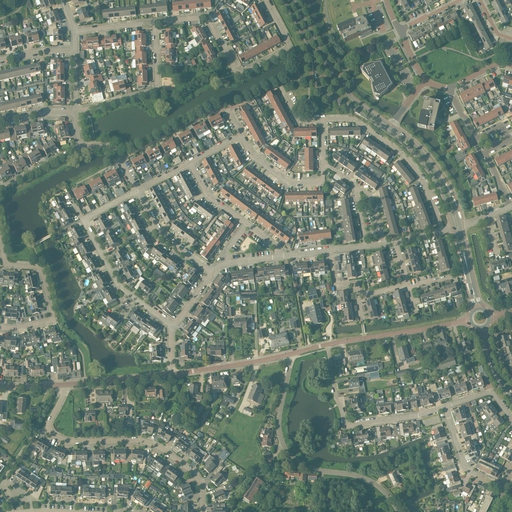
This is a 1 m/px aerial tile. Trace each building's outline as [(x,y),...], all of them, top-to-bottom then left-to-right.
[(41,14),(44,13),(50,10),(49,7),(54,6),(52,0),(43,4),(45,9),(40,11),(41,14)] [(494,9),(500,6),(497,0),(491,3),(494,9)] [(409,3),(402,6),(405,12),(411,8),(409,3)] [(77,11),(79,17),(88,13),(86,8),(88,7),(87,4),(81,7),(82,10),(77,11)] [(250,8),(253,13),(260,9),(257,4),(250,8)] [(467,13),(474,10),(471,4),(464,8),(467,13)] [(497,14),(503,11),(500,6),(494,9),(497,14)] [(260,9),(253,13),(255,18),(262,14),(260,9)] [(50,20),(58,16),(56,11),(51,13),(50,10),(44,13),(45,16),(48,15),(50,20)] [(219,19),(226,15),(223,10),(216,14),(219,19)] [(469,19),(476,15),(474,10),(467,13),(469,19)] [(455,11),(450,14),(453,21),(459,18),(455,11)] [(500,20),(505,17),(503,11),(497,14),(500,20)] [(88,13),(79,17),(81,22),(86,20),(87,23),(94,20),(92,17),(90,18),(88,13)] [(262,14),(255,18),(258,23),(265,19),(262,14)] [(453,21),(450,14),(445,17),(448,23),(453,21)] [(221,24),(228,20),(226,15),(219,19),(221,24)] [(476,15),(469,19),(470,19),(471,18),(473,24),(479,21),(476,15)] [(49,29),(56,27),(55,24),(60,22),(58,16),(50,20),(52,25),(48,26),(49,29)] [(448,23),(445,17),(440,19),(443,26),(448,23)] [(500,20),(502,25),(503,25),(508,22),(505,17),(500,20)] [(265,19),(258,23),(260,28),(268,24),(265,19)] [(341,30),(348,47),(373,36),(366,19),(341,30)] [(443,26),(440,19),(435,22),(438,29),(443,26)] [(224,28),(231,25),(228,20),(221,24),(224,28)] [(476,29),(482,26),(479,21),(473,24),(476,29)] [(438,29),(435,22),(430,25),(433,31),(438,29)] [(226,33),(234,29),(231,25),(224,28),(226,33)] [(433,31),(430,25),(424,27),(428,34),(433,31)] [(479,34),(485,31),(482,26),(476,29),(479,34)] [(53,37),(62,37),(62,31),(57,31),(56,27),(49,29),(49,31),(53,31),(53,37)] [(198,37),(204,34),(202,28),(199,30),(197,27),(194,29),(192,30),(193,33),(195,32),(198,37)] [(428,34),(424,27),(419,30),(423,36),(428,34)] [(165,39),(173,39),(176,39),(176,33),(175,33),(174,29),(166,30),(168,30),(168,33),(165,33),(165,39)] [(229,38),(236,34),(234,29),(226,33),(229,38)] [(34,43),(34,44),(39,42),(39,41),(38,38),(41,37),(39,30),(37,31),(36,30),(34,31),(34,33),(32,34),(34,43)] [(423,36),(419,30),(414,32),(418,39),(423,36)] [(34,43),(32,34),(31,31),(23,33),(24,41),(27,40),(28,44),(34,43)] [(480,40),(487,37),(485,31),(479,34),(481,39),(480,40)] [(135,42),(146,41),(145,35),(144,35),(144,32),(136,32),(136,35),(134,35),(135,42)] [(418,39),(414,32),(409,35),(412,42),(418,39)] [(24,41),(23,33),(22,33),(23,34),(20,34),(20,37),(15,38),(17,46),(22,45),(21,42),(24,41)] [(202,45),(206,43),(205,40),(207,39),(204,34),(198,37),(194,39),(197,44),(199,43),(200,46),(202,45)] [(229,38),(231,43),(239,39),(238,38),(236,34),(229,38)] [(6,37),(8,45),(11,44),(11,48),(17,46),(15,38),(14,35),(6,37)] [(110,37),(112,48),(111,45),(115,44),(115,47),(122,46),(121,37),(121,39),(117,39),(116,36),(110,37)] [(277,36),(272,38),(276,46),(281,43),(277,36)] [(53,37),(53,42),(50,42),(50,45),(57,45),(57,42),(62,42),(62,37),(53,37)] [(110,37),(104,37),(105,41),(102,41),(102,47),(106,47),(106,48),(112,48),(110,37)] [(483,46),(490,42),(487,37),(480,40),(483,46)] [(102,47),(102,41),(99,41),(98,38),(92,39),(93,46),(94,49),(97,49),(97,48),(102,47)] [(276,46),(272,38),(267,41),(271,48),(276,46)] [(93,46),(92,39),(86,39),(87,41),(83,41),(84,50),(90,49),(90,47),(93,46)] [(176,39),(173,39),(165,39),(165,45),(168,45),(168,48),(175,48),(175,45),(176,45),(176,39)] [(146,41),(135,42),(135,51),(143,50),(143,47),(146,47),(146,41)] [(271,48),(267,41),(262,43),(266,51),(271,48)] [(483,46),(486,51),(493,48),(490,42),(483,46)] [(206,53),(213,49),(210,44),(207,45),(206,43),(202,45),(200,46),(201,49),(203,48),(206,53)] [(266,51),(262,43),(258,46),(261,53),(266,51)] [(261,53),(258,46),(253,48),(257,56),(261,53)] [(175,48),(168,48),(169,51),(166,51),(166,57),(174,57),(177,57),(177,51),(175,51),(175,48)] [(257,56),(253,48),(248,51),(252,58),(257,56)] [(213,50),(213,49),(206,53),(202,55),(204,61),(207,59),(209,62),(214,59),(213,56),(216,55),(215,53),(215,52),(214,50),(213,50)] [(136,60),(146,59),(146,53),(143,53),(143,50),(135,51),(136,60)] [(252,58),(248,51),(243,53),(247,61),(252,58)] [(247,61),(243,53),(238,56),(242,63),(247,61)] [(177,57),(174,57),(166,57),(166,63),(169,63),(169,66),(176,66),(176,63),(177,63),(177,57)] [(56,70),(63,70),(63,64),(62,64),(62,59),(51,60),(51,64),(50,65),(50,69),(50,70),(56,70)] [(136,69),(144,68),(144,65),(147,65),(146,59),(136,60),(136,69)] [(85,73),(86,72),(94,70),(93,67),(96,66),(94,61),(87,61),(88,66),(84,67),(85,73)] [(375,64),(364,66),(364,67),(363,70),(363,69),(363,70),(362,72),(362,73),(369,81),(370,80),(371,80),(374,84),(372,85),(371,85),(374,96),(375,96),(377,96),(377,97),(377,96),(380,97),(380,98),(388,90),(392,86),(392,85),(392,86),(390,83),(391,82),(388,76),(388,74),(387,72),(386,72),(383,66),(382,67),(381,64),(375,65),(375,64)] [(139,71),(139,77),(147,77),(147,71),(144,71),(144,68),(136,69),(137,68),(137,72),(139,71)] [(92,80),(98,79),(102,78),(101,75),(95,76),(94,70),(86,72),(85,73),(86,79),(91,77),(92,80)] [(54,85),(61,85),(61,82),(64,82),(64,76),(56,76),(56,82),(54,82),(54,85)] [(508,85),(511,78),(505,76),(502,83),(508,85)] [(147,77),(139,77),(138,77),(138,86),(139,86),(142,86),(145,86),(145,83),(147,83),(147,77)] [(91,90),(101,87),(99,82),(103,81),(102,78),(98,79),(92,80),(92,83),(89,84),(91,90)] [(120,91),(126,89),(125,86),(129,86),(127,79),(124,80),(123,79),(118,80),(118,83),(120,91)] [(492,80),(486,83),(490,89),(495,87),(492,80)] [(120,91),(118,83),(113,85),(112,83),(109,84),(110,86),(113,85),(114,92),(120,91)] [(486,83),(481,85),(484,91),(485,92),(490,89),(486,83)] [(53,94),(64,94),(64,88),(61,88),(61,85),(54,85),(53,85),(53,94)] [(485,92),(484,91),(481,85),(470,91),(474,99),(476,98),(477,100),(484,96),(483,94),(485,93),(485,92)] [(91,90),(92,96),(95,95),(96,98),(103,96),(102,93),(101,87),(91,90)] [(269,100),(276,96),(273,91),(266,95),(269,100)] [(474,99),(470,91),(465,94),(459,96),(464,104),(466,103),(467,105),(474,102),(473,100),(474,99)] [(64,100),(64,94),(53,94),(53,100),(53,106),(61,106),(61,100),(64,100)] [(271,105),(278,101),(277,98),(276,96),(269,100),(271,105)] [(425,100),(418,127),(426,129),(434,130),(440,103),(425,100)] [(274,109),(281,106),(280,104),(278,101),(271,105),(274,109)] [(240,115),(248,111),(245,106),(238,110),(240,113),(239,113),(240,115)] [(276,114),(284,110),(281,106),(274,109),(276,114)] [(500,108),(495,110),(498,117),(504,114),(500,108)] [(279,119),(286,115),(284,110),(276,114),(279,119)] [(498,117),(495,110),(489,113),(493,120),(498,117)] [(243,120),(251,116),(248,111),(240,115),(241,117),(242,117),(243,120)] [(493,120),(489,113),(484,116),(488,123),(493,120)] [(219,115),(214,118),(218,126),(223,123),(219,115)] [(282,124),(289,120),(286,115),(279,119),(282,124)] [(245,125),(253,121),(251,116),(243,120),(245,122),(244,123),(245,125)] [(488,123),(484,116),(479,119),(482,125),(488,123)] [(218,126),(214,118),(208,120),(212,129),(218,126)] [(482,125),(479,119),(473,121),(477,128),(482,125)] [(284,128),(291,125),(289,120),(282,124),(284,128)] [(249,129),(256,125),(253,121),(245,125),(246,127),(247,126),(249,129)] [(453,130),(459,127),(456,121),(450,125),(453,130)] [(38,135),(47,133),(45,127),(42,128),(41,123),(36,124),(38,135)] [(204,123),(199,125),(203,134),(209,131),(204,123)] [(38,135),(36,124),(30,125),(31,130),(29,131),(30,137),(33,137),(33,136),(38,135)] [(60,134),(69,132),(68,126),(63,127),(63,124),(55,126),(55,129),(57,129),(58,134),(60,134)] [(203,134),(199,125),(193,128),(198,137),(203,134)] [(250,134),(258,130),(256,125),(249,129),(250,132),(249,132),(250,134)] [(291,125),(284,128),(287,133),(290,131),(291,134),(295,133),(295,130),(294,130),(291,125)] [(30,137),(29,131),(26,131),(25,126),(19,128),(21,136),(26,135),(27,138),(30,137)] [(455,136),(462,132),(459,127),(453,130),(455,136)] [(12,134),(13,141),(16,140),(16,139),(19,139),(18,137),(21,136),(19,128),(14,129),(15,134),(12,134)] [(3,132),(4,140),(10,139),(10,142),(13,141),(12,134),(9,135),(8,130),(3,132)] [(189,130),(184,133),(188,142),(191,140),(193,144),(197,142),(195,138),(194,138),(189,130)] [(254,139),(261,135),(258,130),(250,134),(251,136),(252,136),(254,139)] [(300,138),(300,130),(295,130),(295,133),(291,134),(290,138),(300,138)] [(60,134),(57,134),(59,143),(67,141),(66,138),(70,137),(69,132),(60,134)] [(455,136),(458,141),(459,140),(465,137),(462,132),(455,136)] [(188,142),(184,133),(178,136),(183,144),(188,142)] [(47,145),(51,153),(56,150),(54,146),(56,144),(52,135),(49,136),(52,143),(47,145)] [(255,144),(263,140),(261,135),(254,139),(255,141),(254,142),(255,144)] [(465,137),(459,140),(458,141),(457,142),(458,144),(456,145),(459,152),(461,151),(462,153),(464,152),(470,149),(468,144),(471,143),(469,140),(467,142),(465,137)] [(367,148),(371,141),(366,138),(362,145),(367,148)] [(172,140),(167,143),(171,151),(172,153),(177,151),(175,148),(177,148),(176,146),(178,145),(176,142),(174,143),(172,140)] [(265,148),(267,145),(266,145),(263,140),(255,144),(256,146),(257,145),(259,148),(262,146),(265,148)] [(372,152),(376,145),(371,141),(367,148),(372,152)] [(168,152),(171,151),(167,143),(161,145),(165,153),(164,154),(166,158),(170,156),(168,152)] [(51,153),(47,145),(42,148),(41,145),(38,146),(41,152),(44,151),(46,155),(51,153)] [(227,155),(238,150),(235,145),(227,149),(229,152),(226,153),(227,155)] [(265,148),(261,153),(264,155),(264,153),(267,155),(266,156),(268,158),(274,150),(267,145),(265,148)] [(377,155),(381,148),(376,145),(372,152),(377,155)] [(31,150),(32,153),(36,161),(41,158),(39,154),(41,152),(38,146),(34,149),(34,151),(32,152),(31,150)] [(157,148),(152,150),(156,159),(162,156),(157,148)] [(382,158),(386,152),(381,148),(377,155),(382,158)] [(23,154),(26,160),(29,159),(32,164),(37,162),(36,161),(32,153),(31,150),(30,150),(31,151),(26,153),(23,154)] [(156,159),(152,150),(146,153),(151,162),(156,159)] [(232,159),(241,154),(238,150),(227,155),(228,157),(231,156),(232,159)] [(274,150),(268,158),(270,159),(271,158),(273,160),(278,154),(274,150)] [(333,159),(338,162),(343,156),(337,152),(333,159)] [(382,158),(386,162),(386,163),(389,165),(392,160),(389,158),(391,155),(386,152),(382,158)] [(23,154),(21,156),(22,159),(17,161),(21,169),(26,166),(24,162),(26,160),(23,154)] [(232,165),(243,159),(241,154),(232,159),(234,162),(231,163),(232,165)] [(278,154),(273,160),(276,162),(275,163),(277,164),(282,157),(278,154)] [(509,161),(506,154),(500,157),(504,164),(509,161)] [(143,155),(137,158),(141,167),(147,164),(143,155)] [(471,170),(472,169),(479,166),(477,162),(479,160),(478,158),(475,159),(473,155),(467,158),(466,159),(465,159),(466,161),(464,162),(468,169),(470,168),(471,170)] [(343,156),(338,162),(343,166),(347,159),(343,156)] [(282,167),(287,160),(282,157),(277,164),(279,166),(279,165),(282,167)] [(504,164),(500,157),(495,160),(498,167),(504,164)] [(22,170),(21,169),(17,161),(16,158),(8,162),(11,168),(14,167),(17,172),(22,170)] [(141,167),(137,158),(132,161),(136,169),(141,167)] [(204,167),(215,162),(214,160),(212,161),(210,158),(202,162),(204,167)] [(232,165),(233,166),(236,165),(237,168),(246,164),(243,159),(232,165)] [(347,159),(343,166),(348,169),(352,162),(347,159)] [(362,163),(369,167),(371,163),(364,159),(362,163)] [(287,160),(282,167),(284,168),(284,169),(286,171),(291,163),(287,160)] [(397,171),(403,166),(399,161),(393,166),(397,171)] [(1,166),(6,177),(7,178),(12,175),(9,170),(11,168),(8,162),(1,166)] [(207,172),(215,168),(213,165),(216,164),(215,162),(204,167),(207,172)] [(352,162),(348,169),(353,173),(358,166),(352,162)] [(401,176),(407,171),(403,166),(397,171),(401,176)] [(475,174),(482,171),(479,166),(472,169),(475,174)] [(245,180),(252,170),(248,167),(242,174),(245,176),(243,178),(245,180)] [(355,176),(360,180),(365,173),(366,170),(361,167),(355,176)] [(373,172),(380,177),(383,172),(376,167),(373,172)] [(209,177),(220,171),(219,170),(217,171),(215,168),(207,172),(209,177)] [(115,170),(110,173),(114,181),(116,184),(121,181),(115,170)] [(251,181),(257,173),(252,170),(245,180),(247,181),(248,179),(251,181)] [(212,182),(222,176),(220,177),(218,174),(221,173),(220,171),(209,177),(212,182)] [(405,180),(411,175),(407,171),(401,176),(405,180)] [(475,174),(478,180),(485,176),(482,171),(475,174)] [(179,181),(187,177),(184,172),(176,176),(179,181)] [(114,181),(110,173),(104,176),(109,184),(114,181)] [(254,186),(261,176),(257,173),(251,181),(254,183),(252,185),(254,186)] [(365,173),(360,180),(365,183),(370,176),(365,173)] [(405,180),(409,185),(415,180),(411,175),(405,180)] [(223,178),(222,176),(212,182),(214,187),(223,182),(221,179),(223,178)] [(260,187),(265,180),(261,176),(254,186),(255,187),(257,185),(260,187)] [(370,176),(365,183),(370,186),(375,180),(370,176)] [(181,186),(189,182),(187,177),(179,181),(181,186)] [(100,178),(94,181),(99,189),(103,187),(104,190),(108,189),(105,184),(104,185),(100,178)] [(262,192),(270,183),(265,180),(260,187),(262,189),(261,191),(262,192)] [(375,180),(370,186),(375,190),(380,183),(375,180)] [(99,189),(94,181),(89,184),(93,192),(99,189)] [(339,191),(344,184),(341,181),(340,182),(339,181),(337,183),(335,181),(331,187),(333,189),(333,190),(338,193),(339,191)] [(184,191),(192,186),(189,182),(181,186),(184,191)] [(268,194),(274,186),(270,183),(262,192),(264,194),(266,192),(268,194)] [(344,184),(339,191),(344,194),(343,196),(346,198),(350,192),(347,190),(349,188),(347,187),(348,186),(344,184)] [(85,186),(79,189),(84,197),(89,195),(85,186)] [(194,191),(192,186),(184,191),(186,196),(194,191)] [(224,197),(231,188),(230,186),(228,189),(225,186),(220,194),(224,197)] [(271,199),(278,189),(274,186),(268,194),(271,196),(269,198),(271,199)] [(411,196),(419,193),(416,187),(413,188),(412,186),(406,189),(408,193),(410,192),(411,196)] [(151,196),(159,192),(156,187),(148,191),(151,196)] [(229,200),(234,193),(231,191),(233,189),(231,188),(224,197),(229,200)] [(378,190),(380,196),(387,194),(386,188),(378,190)] [(84,197),(79,189),(74,192),(78,200),(84,197)] [(271,199),(273,200),(274,198),(277,200),(283,193),(278,189),(271,199)] [(194,191),(186,196),(189,200),(197,196),(194,191)] [(153,201),(161,196),(159,192),(151,196),(153,201)] [(233,204),(240,194),(238,193),(237,195),(234,193),(229,200),(233,204)] [(414,201),(421,199),(419,193),(411,196),(414,201)] [(490,195),(492,202),(498,200),(496,193),(490,195)] [(237,207),(243,199),(240,197),(242,195),(240,194),(233,204),(237,207)] [(156,205),(164,201),(161,196),(153,201),(156,205)] [(56,211),(57,210),(64,207),(62,203),(65,202),(62,197),(54,201),(56,206),(55,207),(57,210),(56,211)] [(242,210),(249,201),(247,199),(246,201),(243,199),(237,207),(242,210)] [(414,207),(420,205),(423,204),(421,199),(414,201),(416,207),(414,207)] [(158,210),(167,206),(164,201),(156,205),(158,210)] [(197,211),(203,204),(198,201),(193,208),(197,211)] [(246,213),(251,206),(249,204),(250,202),(249,201),(242,210),(246,213)] [(126,213),(133,209),(130,204),(129,205),(128,202),(118,207),(119,210),(123,208),(126,213)] [(202,215),(207,207),(203,204),(197,211),(202,215)] [(423,204),(420,205),(414,207),(415,210),(413,210),(416,218),(418,217),(418,219),(424,217),(427,216),(423,204)] [(161,215),(169,211),(167,206),(158,210),(161,215)] [(250,217),(257,207),(256,206),(254,208),(251,206),(246,213),(250,217)] [(64,207),(57,210),(56,211),(61,219),(71,213),(68,208),(66,209),(64,207)] [(206,218),(211,211),(207,207),(202,215),(206,218)] [(250,217),(255,220),(260,212),(257,210),(259,208),(257,207),(250,217)] [(133,209),(126,213),(123,214),(125,219),(127,218),(129,221),(134,218),(133,215),(136,214),(133,209)] [(164,220),(172,216),(169,211),(161,215),(164,220)] [(216,214),(211,211),(206,218),(210,221),(216,214)] [(71,213),(61,219),(63,218),(65,222),(63,223),(65,226),(63,227),(63,228),(75,222),(73,218),(71,213)] [(97,222),(100,227),(107,223),(110,221),(106,214),(98,218),(99,221),(97,222)] [(261,224),(266,217),(268,215),(266,214),(265,216),(262,214),(256,221),(261,224)] [(174,220),(172,216),(164,220),(166,225),(174,220)] [(427,216),(424,217),(418,219),(419,221),(417,222),(420,229),(422,228),(423,230),(431,227),(427,216)] [(496,219),(500,230),(508,228),(508,226),(510,225),(508,218),(506,218),(505,216),(496,219)] [(265,228),(272,218),(271,217),(269,219),(266,217),(261,224),(265,228)] [(131,230),(141,224),(138,219),(136,221),(134,218),(129,221),(130,224),(128,225),(131,230)] [(265,228),(269,231),(275,223),(272,221),(274,219),(272,218),(265,228)] [(344,219),(342,219),(343,222),(341,222),(342,230),(344,229),(345,231),(353,230),(351,218),(344,219)] [(227,221),(224,225),(231,231),(233,229),(232,228),(234,226),(227,221)] [(170,229),(175,232),(180,225),(176,222),(170,229)] [(110,228),(107,223),(100,227),(102,232),(105,230),(106,233),(112,230),(110,227),(110,228)] [(275,223),(269,231),(274,234),(281,224),(279,223),(278,225),(275,223)] [(141,224),(131,230),(134,228),(136,233),(135,233),(137,236),(143,233),(141,230),(144,229),(141,224)] [(278,237),(284,230),(281,228),(282,226),(281,224),(274,234),(278,237)] [(70,232),(73,236),(81,232),(78,227),(77,228),(76,227),(75,225),(68,229),(69,232),(70,232)] [(180,225),(175,232),(179,235),(185,228),(180,225)] [(231,231),(224,225),(221,230),(227,235),(229,232),(230,233),(231,231)] [(184,239),(189,231),(185,228),(179,235),(184,239)] [(508,228),(500,230),(503,242),(509,240),(511,239),(511,237),(511,232),(511,229),(509,230),(508,228)] [(397,229),(390,231),(391,237),(398,235),(397,229)] [(108,242),(115,238),(113,233),(112,230),(106,233),(108,236),(105,237),(108,242)] [(227,235),(221,230),(218,234),(225,240),(228,235),(227,235)] [(282,241),(289,231),(288,230),(286,232),(284,230),(278,237),(282,241)] [(353,230),(345,231),(345,233),(343,234),(344,241),(346,241),(347,243),(356,242),(353,230)] [(188,242),(193,235),(189,231),(184,239),(188,242)] [(289,231),(282,241),(287,244),(292,236),(290,234),(291,232),(289,231)] [(81,232),(73,236),(75,241),(74,242),(76,245),(82,241),(80,239),(84,237),(81,232)] [(143,233),(137,236),(138,239),(139,239),(142,243),(139,245),(142,243),(149,239),(146,234),(144,236),(143,233)] [(225,240),(218,234),(214,238),(222,244),(225,240)] [(193,235),(188,242),(192,245),(198,238),(193,235)] [(115,238),(108,242),(110,247),(113,246),(114,248),(120,245),(119,242),(118,243),(115,238)] [(222,244),(214,238),(211,243),(219,248),(220,247),(219,246),(221,243),(222,244)] [(149,239),(142,243),(139,245),(141,250),(143,249),(146,253),(151,248),(149,246),(152,244),(149,239)] [(511,241),(511,239),(509,240),(503,242),(506,254),(511,252),(511,241)] [(82,241),(76,245),(74,245),(78,253),(89,247),(86,243),(83,244),(82,241)] [(219,248),(211,243),(208,247),(214,252),(216,249),(217,250),(219,248)] [(154,259),(156,256),(161,249),(156,246),(153,250),(151,248),(146,253),(149,255),(149,257),(154,259)] [(89,247),(78,253),(82,261),(84,260),(90,257),(89,254),(92,252),(89,247)] [(214,252),(208,247),(205,251),(212,257),(213,255),(212,254),(214,252)] [(115,255),(117,260),(125,256),(122,251),(123,251),(122,248),(116,251),(117,254),(115,255)] [(408,256),(416,254),(415,248),(407,250),(408,256)] [(156,256),(154,259),(157,263),(159,262),(161,264),(166,257),(164,255),(165,253),(161,249),(156,256)] [(212,257),(205,251),(201,256),(208,261),(210,258),(211,259),(212,257)] [(376,266),(379,266),(385,264),(382,252),(373,254),(374,257),(372,257),(374,265),(376,264),(376,266)] [(438,261),(441,260),(446,258),(445,253),(438,255),(439,260),(438,260),(438,261)] [(125,256),(117,260),(120,265),(122,264),(124,266),(130,263),(128,260),(127,261),(125,256)] [(168,269),(170,266),(175,260),(170,256),(169,259),(166,257),(161,264),(168,269)] [(90,257),(84,260),(86,263),(87,262),(89,267),(97,263),(95,258),(92,259),(90,257)] [(441,260),(438,261),(438,263),(436,263),(438,271),(440,270),(441,272),(450,270),(446,258),(441,260)] [(499,261),(502,270),(509,268),(507,259),(499,261)] [(175,260),(170,266),(174,270),(173,270),(176,272),(179,268),(180,267),(177,265),(179,263),(175,260)] [(130,263),(124,266),(125,269),(123,270),(125,275),(135,270),(134,266),(134,263),(133,261),(130,263)] [(492,273),(502,270),(499,261),(490,264),(492,273)] [(320,275),(320,272),(319,262),(313,263),(313,266),(310,266),(311,273),(315,273),(315,275),(316,276),(320,275)] [(320,272),(328,271),(328,264),(324,265),(324,262),(319,262),(320,272)] [(97,263),(89,267),(92,272),(91,272),(92,275),(95,274),(93,271),(100,268),(97,263)] [(303,274),(301,264),(296,265),(296,268),(293,268),(294,275),(303,274)] [(311,273),(310,266),(307,267),(307,264),(301,264),(303,274),(311,273)] [(280,277),(281,277),(289,276),(288,269),(285,269),(285,266),(279,267),(280,277)] [(419,266),(412,268),(413,274),(421,272),(419,266)] [(190,270),(186,274),(195,281),(199,277),(197,275),(198,272),(193,268),(191,271),(190,270)] [(154,274),(160,279),(164,274),(157,269),(154,274)] [(264,279),(263,269),(258,270),(258,273),(255,273),(256,280),(264,279)] [(135,270),(125,275),(128,280),(131,279),(132,281),(138,278),(136,276),(138,275),(136,270),(135,270)] [(95,274),(92,275),(94,278),(95,278),(97,282),(105,278),(103,273),(100,275),(98,272),(95,274)] [(2,286),(8,286),(9,274),(3,273),(3,276),(0,276),(0,282),(2,283),(2,286)] [(221,275),(218,280),(226,286),(226,285),(227,287),(230,283),(229,282),(231,279),(230,278),(231,276),(227,273),(226,275),(225,275),(223,277),(221,275)] [(9,274),(8,286),(8,285),(14,285),(14,284),(17,284),(17,277),(14,277),(14,274),(9,274)] [(195,281),(186,274),(183,278),(185,280),(183,282),(188,286),(190,284),(192,285),(195,281)] [(26,279),(27,285),(35,283),(34,277),(31,278),(31,275),(24,276),(25,280),(26,279)] [(381,278),(383,284),(390,281),(388,275),(381,278)] [(105,278),(97,282),(97,283),(96,284),(98,288),(97,288),(96,289),(95,290),(96,292),(97,293),(109,286),(107,283),(108,283),(105,278)] [(139,288),(143,291),(148,284),(144,281),(145,280),(142,278),(137,284),(140,286),(139,288)] [(511,278),(500,282),(502,289),(503,289),(504,295),(508,294),(511,292),(511,286),(511,278)] [(226,286),(218,280),(214,284),(217,286),(215,288),(220,292),(226,286)] [(188,286),(183,282),(181,285),(179,284),(176,288),(178,290),(185,295),(189,290),(186,289),(188,286)] [(35,283),(27,285),(28,290),(27,290),(28,293),(34,292),(34,289),(37,288),(35,283)] [(148,284),(143,291),(148,294),(149,292),(152,294),(156,288),(153,287),(148,284)] [(449,286),(451,294),(452,298),(462,295),(459,285),(456,286),(455,284),(449,286)] [(449,286),(443,287),(444,290),(445,295),(446,295),(451,294),(449,286)] [(100,292),(104,300),(106,299),(114,294),(111,289),(111,290),(109,287),(100,292)] [(185,295),(178,290),(176,288),(171,295),(178,300),(180,298),(182,299),(185,295)] [(220,292),(215,288),(213,291),(211,289),(207,293),(215,299),(220,292)] [(394,293),(396,299),(403,296),(402,290),(394,293)] [(444,290),(438,291),(440,299),(446,298),(446,295),(445,295),(444,290)] [(215,299),(207,293),(204,298),(214,305),(215,303),(213,302),(215,299)] [(426,295),(429,302),(429,303),(429,304),(429,305),(435,303),(432,293),(426,295)] [(114,294),(106,299),(104,300),(106,299),(108,303),(106,304),(108,307),(117,302),(116,300),(117,299),(114,294)] [(40,303),(39,298),(36,299),(35,295),(29,297),(29,300),(29,301),(28,302),(28,303),(29,306),(32,305),(40,303)] [(178,300),(171,295),(169,297),(171,299),(168,304),(175,309),(178,304),(176,302),(178,300)] [(429,302),(426,295),(420,296),(423,306),(429,305),(429,304),(429,303),(429,302)] [(214,305),(204,298),(201,302),(209,308),(211,305),(212,306),(214,305)] [(366,302),(367,308),(375,306),(373,300),(366,302)] [(314,307),(318,325),(323,323),(320,309),(321,309),(326,308),(325,301),(320,302),(321,306),(320,306),(314,307)] [(40,303),(32,305),(33,310),(32,311),(33,314),(39,313),(38,310),(41,309),(40,303)] [(175,309),(168,304),(165,308),(164,307),(162,310),(167,314),(169,311),(172,313),(175,309)] [(10,319),(11,307),(5,307),(5,309),(2,309),(2,316),(5,316),(5,319),(10,319)] [(10,319),(16,320),(16,317),(19,317),(20,310),(17,310),(17,308),(11,307),(10,319)] [(88,311),(82,307),(79,311),(85,315),(88,311)] [(197,312),(205,318),(208,320),(214,313),(205,307),(203,309),(201,308),(197,312)] [(318,325),(314,307),(305,309),(307,319),(311,318),(313,326),(318,325)] [(407,308),(399,310),(396,311),(397,317),(408,314),(407,308)] [(132,324),(133,325),(135,322),(141,314),(136,311),(134,314),(131,312),(127,318),(129,320),(129,321),(130,322),(130,323),(131,324),(132,324)] [(116,317),(111,314),(110,316),(106,313),(106,312),(101,319),(105,323),(104,323),(105,325),(108,328),(110,325),(116,317)] [(205,318),(197,312),(194,317),(196,318),(195,321),(200,325),(203,322),(204,323),(206,320),(205,319),(205,318)] [(377,312),(369,314),(370,320),(378,318),(377,312)] [(145,317),(141,314),(135,322),(140,325),(139,326),(142,328),(140,329),(141,329),(146,322),(143,320),(145,317)] [(116,317),(110,325),(115,328),(114,329),(117,331),(122,323),(120,321),(116,317)] [(235,328),(243,328),(243,325),(247,325),(247,319),(235,320),(235,328)] [(243,328),(243,334),(251,334),(251,319),(247,319),(247,325),(243,325),(243,328)] [(145,323),(141,329),(147,334),(149,332),(155,324),(150,321),(148,325),(145,323)] [(200,325),(195,321),(193,323),(190,321),(187,326),(195,332),(200,325)] [(155,324),(149,332),(147,334),(148,334),(149,332),(154,335),(153,336),(156,338),(161,330),(159,329),(159,328),(155,324)] [(195,332),(187,326),(184,330),(186,332),(184,334),(190,339),(195,332)] [(128,336),(131,338),(134,332),(129,329),(124,338),(126,340),(128,336)] [(261,331),(258,332),(259,339),(266,337),(265,331),(264,329),(261,330),(261,331)] [(54,330),(49,331),(52,343),(52,342),(56,341),(57,339),(60,338),(58,332),(58,330),(55,331),(54,330)] [(52,343),(49,331),(44,332),(44,335),(41,335),(43,345),(47,344),(47,343),(46,340),(51,339),(52,343)] [(435,345),(448,342),(445,331),(439,332),(441,338),(434,340),(435,345)] [(277,334),(280,347),(289,345),(286,332),(277,334)] [(35,334),(29,335),(31,344),(32,346),(36,345),(37,343),(40,343),(38,336),(35,337),(35,334)] [(280,347),(277,334),(269,337),(272,349),(280,347)] [(32,346),(31,344),(29,335),(24,337),(24,339),(21,340),(22,342),(20,343),(20,348),(22,348),(23,346),(26,346),(26,347),(27,348),(32,346)] [(499,338),(502,349),(506,348),(507,354),(511,352),(511,347),(511,346),(510,346),(508,340),(511,339),(510,335),(507,336),(499,338)] [(4,346),(10,346),(10,338),(5,338),(5,341),(2,340),(1,347),(4,347),(4,346)] [(10,338),(10,346),(10,350),(15,350),(15,348),(18,348),(19,342),(16,341),(16,338),(10,338)] [(460,341),(465,353),(471,351),(469,346),(471,345),(469,339),(467,340),(466,339),(460,341)] [(181,346),(181,351),(191,351),(191,342),(184,343),(184,346),(181,346)] [(450,348),(448,342),(435,345),(438,354),(443,353),(442,350),(450,348)] [(152,347),(153,353),(162,352),(162,347),(161,347),(160,344),(151,344),(151,348),(152,347)] [(210,357),(216,356),(216,346),(207,347),(207,354),(210,354),(210,357)] [(216,346),(216,356),(222,356),(221,353),(225,353),(224,346),(216,346)] [(398,349),(401,361),(409,359),(406,347),(398,349)] [(362,350),(348,353),(350,364),(364,361),(362,350)] [(191,351),(181,351),(182,357),(185,357),(185,360),(192,360),(191,351)] [(162,352),(153,353),(153,358),(152,358),(152,361),(161,361),(161,358),(162,358),(162,352)] [(64,373),(63,365),(57,365),(57,358),(52,359),(53,366),(53,368),(57,367),(57,374),(64,373)] [(440,362),(440,363),(436,364),(438,371),(456,365),(454,358),(440,362)] [(11,376),(12,367),(8,367),(8,364),(3,364),(4,360),(1,360),(0,367),(3,367),(5,367),(5,371),(3,371),(3,373),(5,373),(5,376),(11,376)] [(38,376),(37,367),(33,367),(32,364),(29,364),(29,361),(26,361),(26,368),(29,368),(30,374),(31,374),(31,376),(38,376)] [(64,373),(71,373),(71,370),(73,370),(73,371),(76,371),(76,363),(73,363),(73,364),(70,364),(63,365),(64,373)] [(378,363),(366,365),(368,373),(379,371),(378,363)] [(44,366),(37,367),(38,376),(45,375),(44,372),(47,372),(47,373),(50,373),(49,365),(46,366),(44,366)] [(19,368),(12,367),(11,376),(18,376),(18,374),(21,374),(21,375),(24,376),(25,368),(21,368),(19,368)] [(396,372),(397,373),(398,378),(407,376),(406,370),(396,372)] [(241,373),(237,373),(237,374),(233,375),(232,376),(232,380),(231,380),(232,385),(242,384),(241,373)] [(481,378),(476,380),(479,388),(484,386),(483,381),(485,380),(483,373),(480,373),(481,378)] [(466,378),(468,384),(471,383),(473,390),(479,388),(476,380),(472,381),(470,377),(466,378)] [(462,393),(460,385),(455,386),(454,382),(453,382),(452,378),(450,379),(451,383),(450,383),(452,389),(455,388),(457,395),(462,393)] [(468,384),(466,378),(462,379),(464,384),(460,385),(462,393),(468,391),(466,385),(468,384)] [(358,379),(348,381),(350,389),(358,388),(359,391),(365,390),(364,383),(359,384),(358,379)] [(452,389),(450,383),(446,384),(446,386),(444,387),(444,390),(443,390),(446,398),(451,397),(449,390),(452,389)] [(189,397),(202,399),(202,395),(197,394),(198,385),(191,384),(189,397)] [(254,385),(248,399),(260,405),(264,396),(260,394),(263,388),(254,385)] [(155,388),(145,389),(145,396),(149,396),(149,397),(152,397),(152,398),(156,397),(155,388)] [(446,398),(443,390),(438,392),(440,400),(446,398)] [(96,404),(104,404),(104,391),(96,391),(96,404)] [(104,391),(104,404),(113,404),(112,391),(104,391)] [(228,402),(233,404),(235,400),(227,395),(227,394),(226,394),(223,399),(224,400),(228,402)] [(432,394),(426,395),(430,405),(433,404),(435,403),(432,394)] [(352,405),(363,404),(361,395),(355,396),(356,399),(352,400),(352,402),(352,405)] [(430,405),(426,395),(419,398),(420,404),(423,403),(424,407),(426,406),(427,406),(430,405)] [(403,411),(401,398),(395,398),(396,401),(393,402),(394,408),(396,407),(397,411),(400,411),(403,411)] [(411,405),(410,399),(402,401),(401,398),(403,411),(406,410),(409,409),(408,406),(411,405)] [(420,404),(419,398),(410,399),(411,405),(411,409),(417,408),(417,404),(420,404)] [(18,399),(17,414),(26,415),(27,400),(18,399)] [(394,408),(393,402),(384,403),(386,413),(389,413),(389,412),(392,412),(391,408),(394,408)] [(386,413),(384,403),(376,405),(376,406),(377,411),(379,410),(380,414),(383,413),(383,414),(386,413)] [(487,414),(494,408),(495,408),(491,403),(487,406),(485,403),(476,409),(479,412),(483,409),(487,414)] [(364,413),(363,404),(352,405),(353,409),(354,411),(357,411),(358,414),(364,413)] [(456,416),(465,414),(463,408),(467,407),(467,404),(461,406),(461,408),(455,411),(456,416)] [(128,406),(119,406),(119,412),(123,412),(123,416),(127,416),(127,412),(128,412),(128,406)] [(208,407),(202,418),(204,419),(210,408),(208,407)] [(484,419),(487,424),(493,420),(491,417),(497,413),(494,408),(487,414),(485,415),(486,418),(484,419)] [(95,412),(86,412),(86,418),(87,418),(87,422),(91,422),(91,417),(95,417),(95,412)] [(466,422),(472,420),(471,418),(467,419),(465,414),(456,416),(458,422),(465,420),(466,422)] [(253,424),(239,418),(234,429),(249,435),(253,424)] [(493,420),(487,424),(489,426),(493,431),(504,422),(500,418),(495,422),(493,420)] [(146,433),(149,420),(148,420),(146,420),(144,421),(141,432),(146,433)] [(149,420),(146,433),(152,434),(154,427),(156,428),(158,422),(149,420)] [(472,420),(466,422),(467,425),(460,427),(462,433),(470,430),(468,424),(473,423),(472,420)] [(23,430),(24,421),(15,421),(14,423),(14,429),(23,430)] [(412,424),(408,425),(409,434),(414,433),(414,434),(418,434),(417,433),(420,432),(420,427),(417,427),(416,422),(412,423),(412,424)] [(163,440),(169,428),(165,426),(164,426),(163,426),(163,425),(161,424),(157,431),(160,433),(158,437),(163,440)] [(409,434),(408,425),(403,426),(403,424),(399,425),(400,430),(397,430),(398,437),(404,436),(404,434),(409,434)] [(433,431),(435,435),(443,433),(442,428),(443,427),(442,424),(431,427),(432,431),(433,431)] [(398,437),(397,430),(394,431),(393,425),(389,426),(390,428),(385,428),(386,437),(391,436),(391,438),(398,437)] [(386,437),(385,428),(380,429),(380,427),(376,428),(377,433),(374,433),(375,440),(381,439),(381,438),(386,437)] [(163,440),(168,442),(172,436),(174,437),(177,432),(174,430),(172,434),(168,431),(169,428),(163,440)] [(174,447),(178,450),(184,442),(185,441),(186,439),(182,436),(181,434),(183,430),(181,429),(178,433),(175,438),(178,441),(174,447)] [(472,436),(470,430),(462,433),(463,438),(470,436),(471,439),(477,437),(478,437),(477,434),(472,436)] [(263,438),(262,446),(270,447),(272,431),(265,431),(264,438),(263,438)] [(362,432),(363,442),(364,445),(364,444),(369,443),(369,441),(372,441),(371,434),(368,435),(368,431),(365,432),(365,431),(362,432)] [(364,445),(363,442),(362,432),(359,432),(359,433),(356,433),(357,437),(354,437),(355,443),(355,446),(364,445)] [(443,433),(435,435),(436,440),(435,440),(436,444),(447,440),(446,437),(445,437),(443,433)] [(10,440),(3,435),(0,439),(7,444),(10,440)] [(341,436),(342,439),(339,439),(340,445),(343,445),(352,444),(351,438),(348,438),(347,435),(341,436)] [(465,443),(467,449),(475,447),(473,441),(478,440),(477,437),(471,439),(472,441),(465,443)] [(40,450),(45,442),(40,439),(38,441),(35,439),(29,449),(35,452),(37,449),(40,450)] [(187,447),(190,449),(193,444),(191,442),(187,443),(185,441),(184,442),(178,450),(183,453),(187,447)] [(46,460),(48,456),(51,449),(48,447),(50,445),(45,442),(40,450),(43,452),(42,457),(46,460)] [(192,460),(198,452),(197,452),(199,449),(193,444),(190,449),(192,451),(188,457),(192,460)] [(442,457),(450,455),(449,450),(450,449),(449,446),(444,447),(443,445),(437,447),(439,453),(440,453),(442,457)] [(57,458),(60,449),(55,447),(54,450),(51,449),(48,456),(46,460),(50,461),(54,457),(57,458)] [(467,449),(469,455),(474,453),(475,456),(481,454),(480,451),(477,452),(475,447),(467,449)] [(66,451),(60,449),(57,458),(62,460),(61,463),(65,464),(68,458),(67,458),(68,455),(65,454),(66,451)] [(225,449),(218,456),(223,461),(230,454),(225,449)] [(131,460),(136,461),(138,451),(132,450),(131,454),(128,454),(128,462),(130,462),(131,460)] [(99,465),(99,461),(99,451),(93,452),(93,455),(90,455),(90,467),(90,463),(93,463),(93,465),(99,465)] [(99,451),(99,461),(104,461),(104,462),(108,462),(108,454),(104,454),(104,451),(99,451)] [(120,461),(119,451),(114,451),(114,454),(111,454),(111,462),(112,464),(114,463),(114,462),(114,461),(120,461)] [(128,462),(128,454),(125,454),(125,451),(119,451),(120,461),(125,461),(125,462),(128,462)] [(136,461),(136,464),(141,465),(142,463),(145,464),(146,456),(143,455),(143,452),(138,451),(136,461)] [(75,462),(81,462),(81,452),(75,452),(75,455),(72,455),(72,461),(71,461),(71,466),(75,466),(75,462)] [(90,467),(90,455),(87,455),(87,452),(81,452),(81,462),(84,462),(86,467),(90,467)] [(202,455),(198,452),(192,460),(196,463),(201,457),(203,459),(207,454),(204,452),(202,455)] [(511,457),(504,453),(501,457),(510,462),(511,458),(511,457)] [(444,469),(446,468),(450,467),(449,464),(454,462),(453,459),(452,459),(450,455),(442,457),(443,462),(442,462),(444,469)] [(155,468),(161,460),(156,457),(154,460),(151,458),(147,464),(150,466),(151,465),(155,468)] [(211,457),(205,463),(205,467),(204,469),(209,474),(215,466),(213,464),(215,461),(211,457)] [(267,457),(264,463),(271,466),(273,460),(267,457)] [(480,470),(485,462),(480,459),(475,468),(480,470)] [(161,474),(165,469),(163,467),(165,464),(161,460),(155,468),(159,471),(158,472),(161,474)] [(485,473),(489,464),(490,462),(487,461),(487,463),(485,462),(480,470),(485,473)] [(490,476),(494,467),(489,464),(485,473),(487,474),(490,476)] [(215,477),(211,481),(214,484),(215,484),(216,485),(216,486),(217,486),(222,481),(223,482),(225,480),(221,476),(222,475),(219,472),(223,468),(220,466),(212,474),(215,477)] [(168,480),(175,471),(170,467),(168,470),(165,469),(161,474),(164,476),(165,475),(169,478),(167,480),(168,480)] [(490,476),(493,478),(494,477),(498,479),(501,473),(498,472),(499,469),(494,467),(490,476)] [(20,481),(25,473),(18,468),(15,473),(17,475),(16,477),(18,478),(17,480),(20,481)] [(449,479),(457,477),(456,472),(457,471),(456,468),(447,471),(446,468),(444,469),(446,475),(447,475),(449,479)] [(388,476),(393,487),(401,483),(398,476),(401,474),(400,470),(396,472),(388,476)] [(179,474),(175,471),(168,480),(175,486),(180,479),(177,477),(179,474)] [(299,472),(286,471),(285,476),(286,476),(285,479),(289,480),(290,476),(296,477),(296,479),(299,480),(299,481),(305,482),(306,473),(300,473),(299,473),(299,472)] [(25,483),(30,476),(25,473),(20,481),(22,483),(23,481),(25,483)] [(29,487),(34,478),(30,476),(25,483),(27,484),(26,486),(29,487)] [(457,477),(449,479),(450,484),(449,484),(450,488),(461,484),(460,481),(459,481),(457,477)] [(29,487),(31,489),(32,487),(34,489),(35,487),(38,488),(39,486),(43,488),(46,482),(43,481),(40,479),(39,481),(34,478),(29,487)] [(256,478),(244,498),(251,502),(252,503),(255,498),(254,497),(263,482),(256,478)] [(157,492),(159,488),(152,484),(150,487),(157,492)] [(182,493),(190,490),(188,484),(182,487),(181,484),(175,486),(177,491),(181,490),(182,493)] [(212,494),(214,498),(215,502),(222,499),(222,500),(225,499),(224,494),(225,494),(225,492),(232,489),(231,484),(217,488),(218,492),(212,494)] [(467,484),(463,492),(468,494),(467,495),(471,497),(476,486),(472,485),(472,486),(467,484)] [(88,499),(89,488),(89,485),(84,485),(84,487),(80,487),(80,494),(83,494),(83,497),(86,497),(86,499),(88,499)] [(123,485),(122,485),(118,485),(117,488),(114,488),(113,494),(116,494),(116,497),(122,498),(123,485)] [(122,498),(127,498),(128,495),(131,495),(131,485),(123,485),(122,485),(123,485),(122,498)] [(55,497),(56,487),(47,486),(47,492),(50,493),(50,495),(52,495),(52,497),(55,497)] [(72,487),(66,487),(66,498),(69,498),(69,496),(71,496),(72,494),(75,494),(75,486),(72,486),(72,487)] [(100,486),(100,489),(99,499),(102,500),(102,498),(105,498),(105,496),(108,496),(110,496),(111,490),(105,489),(105,487),(100,486)] [(493,500),(496,492),(491,489),(489,492),(486,491),(484,496),(493,500)] [(139,503),(144,495),(137,490),(133,495),(136,497),(134,500),(139,503)] [(182,493),(183,496),(180,498),(182,503),(188,500),(187,498),(192,495),(190,490),(182,493)] [(139,503),(143,506),(145,503),(148,505),(151,500),(144,495),(139,503)] [(493,500),(484,496),(482,500),(491,504),(493,500)] [(152,511),(155,511),(160,506),(162,503),(154,498),(149,506),(152,508),(150,510),(152,511)] [(478,508),(485,511),(486,511),(489,507),(481,502),(478,508)]
